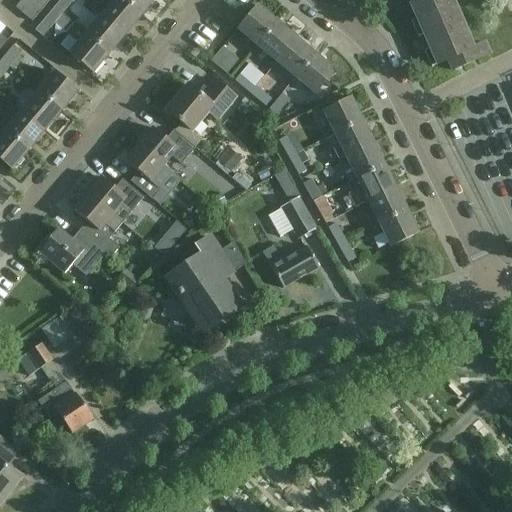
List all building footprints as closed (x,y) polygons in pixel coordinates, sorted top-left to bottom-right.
[(40,13),(24,0),(23,0),(16,9),(33,23),(40,13)] [(24,0),(40,13),(48,4),(42,0),(24,0)] [(62,0),(55,9),(63,15),(75,0),(62,0)] [(142,16),(123,0),(115,0),(102,16),(126,35),(142,16)] [(123,0),(142,16),(155,0),(123,0)] [(425,36),(456,22),(446,0),(425,0),(411,6),(425,36)] [(237,30),(257,47),(277,23),(257,6),(237,30)] [(63,15),(55,9),(42,24),(50,30),(63,15)] [(126,35),(102,16),(86,35),(110,55),(126,35)] [(469,52),(469,51),(456,22),(425,36),(438,66),(448,62),(469,52)] [(257,47),(276,63),(296,39),(277,23),(257,47)] [(86,35),(74,24),(66,33),(79,44),(70,54),(93,74),(110,55),(86,35)] [(276,63),(295,79),(315,55),(296,39),(276,63)] [(469,52),(448,62),(453,72),(491,56),(486,44),(469,51),(469,52)] [(1,62),(8,68),(21,53),(13,47),(1,62)] [(226,75),(232,68),(216,55),(211,62),(226,75)] [(334,71),(315,55),(295,79),(315,95),(334,71)] [(277,87),(287,78),(271,60),(261,69),(277,87)] [(0,78),(8,68),(1,62),(0,62),(0,78)] [(38,92),(61,112),(78,93),(54,73),(38,92)] [(234,81),(249,94),(255,87),(240,75),(234,81)] [(218,122),(237,100),(216,82),(203,98),(189,87),(168,113),(193,134),(209,115),(218,122)] [(271,100),(255,87),(249,94),(265,107),(271,100)] [(21,112),(44,131),(61,112),(38,92),(21,112)] [(276,116),(289,100),(282,95),(269,110),(276,116)] [(324,140),(324,141),(362,121),(350,99),(323,112),(334,135),(324,140)] [(5,131),(28,151),(44,131),(21,112),(5,131)] [(339,145),(345,158),(373,144),(362,121),(324,141),(329,151),(339,145)] [(0,160),(11,170),(28,151),(5,131),(0,126),(0,160)] [(140,146),(165,168),(173,159),(183,167),(197,151),(175,132),(167,142),(154,130),(140,146)] [(278,141),(288,159),(296,155),(286,137),(278,141)] [(384,166),(373,144),(345,158),(356,180),(384,166)] [(165,168),(140,146),(126,163),(140,175),(132,184),(153,202),(167,185),(158,177),(165,168)] [(227,150),(217,161),(229,172),(239,161),(227,150)] [(304,150),(296,155),(302,165),(310,160),(304,150)] [(302,165),(296,155),(288,159),(298,176),(306,172),(302,165)] [(340,157),(331,161),(339,181),(348,178),(340,157)] [(356,180),(346,185),(349,192),(349,200),(353,209),(367,202),(395,188),(384,166),(356,180)] [(284,170),(273,176),(287,201),(298,194),(284,170)] [(237,174),(232,180),(246,192),(251,186),(237,174)] [(88,197),(123,226),(145,200),(124,182),(115,192),(102,180),(88,197)] [(303,185),(312,202),(320,198),(311,181),(303,185)] [(367,202),(379,224),(406,211),(395,188),(367,202)] [(222,194),(211,201),(215,209),(227,203),(222,194)] [(80,234),(87,240),(106,256),(111,261),(120,250),(110,241),(123,226),(88,197),(74,213),(88,225),(80,234)] [(330,215),(320,198),(312,202),(323,220),(330,215)] [(299,238),(315,229),(299,201),(283,210),(299,238)] [(406,211),(379,224),(390,248),(418,234),(406,211)] [(188,214),(181,222),(190,229),(197,221),(188,214)] [(328,229),(337,245),(345,241),(335,224),(328,229)] [(106,256),(87,240),(79,248),(59,231),(40,254),(65,276),(73,267),(87,279),(106,256)] [(165,237),(154,249),(163,257),(174,245),(165,237)] [(192,270),(175,282),(190,304),(187,305),(202,327),(226,311),(228,314),(238,307),(221,282),(233,273),(245,265),(233,244),(220,253),(210,238),(197,247),(203,257),(190,266),(192,270)] [(345,241),(337,245),(347,263),(355,259),(345,241)] [(283,289),(319,269),(307,248),(282,262),(274,247),(263,253),(271,268),(283,289)] [(123,271),(117,279),(129,290),(136,281),(123,271)] [(177,324),(182,311),(160,302),(155,314),(177,324)] [(69,311),(41,330),(54,349),(82,331),(69,311)] [(40,346),(17,362),(28,378),(41,369),(46,366),(51,362),(40,346)] [(57,390),(37,403),(47,416),(54,411),(71,436),(92,421),(74,394),(73,395),(66,384),(67,383),(59,373),(54,376),(49,380),(57,390)] [(511,457),(511,442),(482,407),(471,417),(509,461),(511,457)] [(0,458),(8,466),(17,455),(0,440),(0,458)] [(0,504),(20,480),(0,464),(0,504)]
